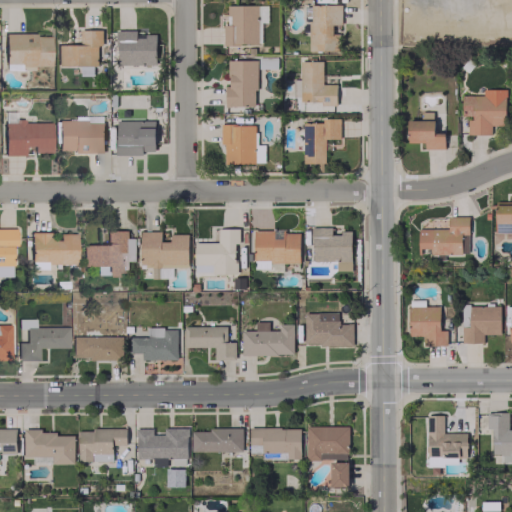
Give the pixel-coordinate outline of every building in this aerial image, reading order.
[(223,24),(223,44),(261,44),(260,22),(267,22),(266,4),(227,5),(228,24),(223,24)] [(338,29),(333,29),(333,24),(341,24),(341,5),(304,4),(304,16),(309,16),(308,50),(338,51),(338,29)] [(55,65),(97,66),(97,45),(101,45),(101,30),(80,29),(80,44),(56,44),(55,65)] [(155,31),(116,32),(117,65),(156,64),(155,31)] [(49,65),(49,33),(3,34),(3,69),(19,69),(19,66),(49,65)] [(256,59),(228,59),(227,86),(225,86),(224,106),(255,106),(256,59)] [(322,84),(322,60),(299,61),(299,80),(293,80),(293,94),(299,93),(300,101),(320,101),(320,105),(336,105),(336,83),(322,84)] [(467,134),(491,135),(491,124),(504,125),(505,89),(482,88),(482,95),(461,95),(461,117),(467,117),(467,134)] [(407,142),(424,142),(424,149),(444,149),(444,132),(433,132),(433,111),(420,111),(420,119),(406,120),(407,142)] [(302,123),(302,163),(325,162),(324,139),(339,138),(339,118),(321,118),(321,122),(302,123)] [(102,152),(102,120),(57,120),(57,152),(102,152)] [(154,120),(115,121),(116,154),(154,153),(154,120)] [(50,152),(50,121),(2,122),(2,155),(23,155),(23,145),(32,145),(32,152),(50,152)] [(264,163),(264,144),(255,144),(255,123),(221,124),(222,163),(264,163)] [(417,247),(430,247),(430,253),(468,254),(469,217),(448,216),(447,229),(418,228),(417,247)] [(350,230),(340,230),(340,234),(331,234),(331,226),(312,227),(313,261),(351,260),(350,230)] [(0,265),(10,265),(10,245),(14,245),(14,228),(0,227),(0,265)] [(194,242),(194,274),(235,273),(235,242),(239,242),(238,228),(213,229),(213,242),(194,242)] [(81,244),(81,266),(94,266),(94,274),(128,274),(128,259),(134,259),(134,238),(127,238),(127,230),(105,230),(105,245),(81,244)] [(299,266),(299,231),(254,230),(253,265),(299,266)] [(187,234),(169,234),(169,241),(160,241),(160,231),(140,231),(140,273),(171,272),(171,267),(188,267),(187,234)] [(57,233),(57,239),(48,239),(48,232),(28,232),(29,263),(75,263),(74,233),(57,233)] [(468,306),(468,326),(461,326),(462,343),(483,342),(482,334),(500,334),(499,305),(468,306)] [(439,306),(408,306),(408,336),(423,336),(423,345),(446,345),(446,330),(439,330),(439,306)] [(303,313),(304,345),(352,345),(352,323),(338,323),(337,312),(303,313)] [(67,326),(33,326),(33,319),(23,319),(24,342),(15,342),(16,360),(37,360),(36,347),(67,347),(67,326)] [(241,355),(293,354),(292,324),(278,324),(278,330),(268,330),(268,321),(254,322),(254,329),(240,329),(241,355)] [(8,324),(0,324),(0,360),(9,360),(8,324)] [(225,325),(183,326),(184,347),(213,346),(214,357),(235,357),(234,341),(226,342),(225,325)] [(71,336),(70,358),(121,359),(122,336),(71,336)] [(508,412),(487,413),(487,429),(492,428),(492,462),(511,462),(511,427),(508,427),(508,412)] [(426,414),(426,457),(466,456),(466,432),(443,433),(442,414),(426,414)] [(348,460),(348,426),(306,425),(305,459),(348,460)] [(135,458),(152,458),(152,465),(166,466),(166,457),(186,458),(187,427),(163,427),(163,434),(152,434),(152,428),(136,428),(135,458)] [(299,427),(248,428),(249,453),(270,452),(270,459),(300,458),(299,427)] [(0,428),(0,453),(16,453),(15,428),(0,428)] [(78,461),(112,461),(112,445),(125,445),(125,429),(78,428),(78,461)] [(242,429),(191,428),(191,451),(241,451),(242,429)] [(74,463),(74,435),(55,435),(55,430),(23,430),(23,456),(33,456),(33,459),(51,459),(51,463),(74,463)] [(348,486),(347,462),(330,462),(330,487),(348,486)]
